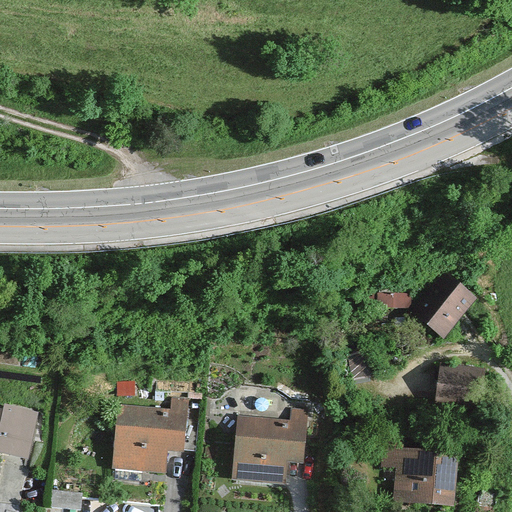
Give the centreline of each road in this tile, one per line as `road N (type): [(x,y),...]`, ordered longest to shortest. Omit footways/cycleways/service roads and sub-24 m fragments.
road 1 (primary): [(511,100),(421,144),(293,187),(147,214),(0,219)]
road 2 (track): [(147,214),(142,172),(120,149),(0,110)]
